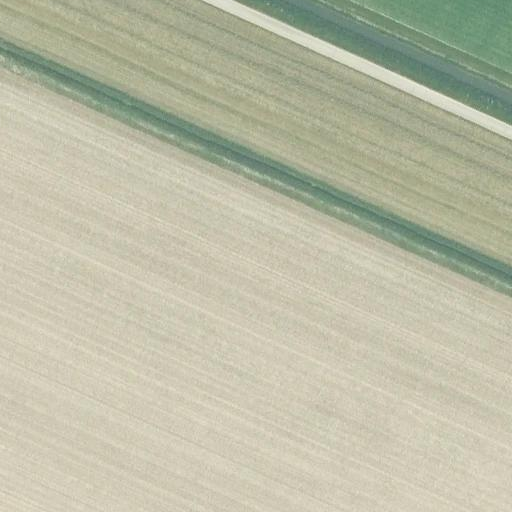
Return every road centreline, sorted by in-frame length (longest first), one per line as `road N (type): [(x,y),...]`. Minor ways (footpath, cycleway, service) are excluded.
road 1 (track): [(511,249),(0,19)]
road 2 (track): [(511,133),(215,0)]
